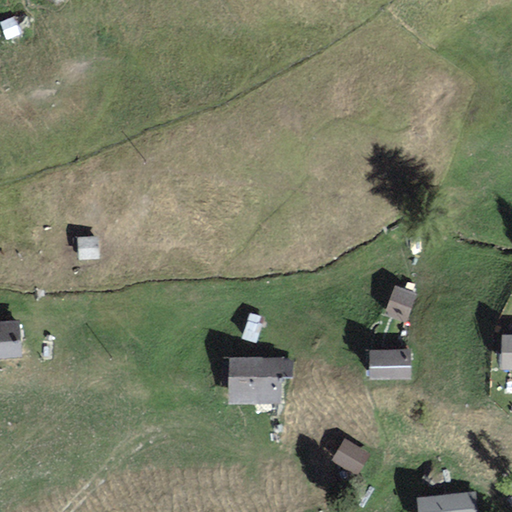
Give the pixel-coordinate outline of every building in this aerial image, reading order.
[(96,238),(74,239),(75,262),(98,260),(96,238)] [(395,287),(383,314),(406,324),(418,297),(395,287)] [(249,315),(241,338),(261,345),(268,322),(249,315)] [(14,322),(0,322),(0,359),(15,359),(14,322)] [(511,336),(494,336),(493,371),(511,371),(511,336)] [(404,348),(363,349),(365,381),(405,380),(404,348)] [(286,362),(224,362),(224,406),(285,407),(286,362)] [(346,441),(331,463),(356,479),(370,457),(346,441)] [(471,511),(471,496),(413,500),(414,511),(471,511)]
